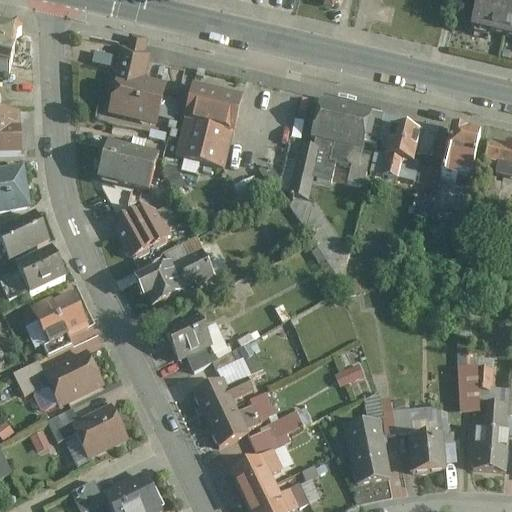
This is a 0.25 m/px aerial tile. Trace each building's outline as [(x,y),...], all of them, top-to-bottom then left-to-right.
[(317,0),(323,1),(325,7),(334,9),(338,4),(338,0),(317,0)] [(511,0),(478,0),(471,29),(511,38),(511,0)] [(19,32),(0,27),(0,74),(15,78),(24,42),(21,37),(19,32)] [(121,52),(106,115),(157,127),(167,85),(145,80),(152,56),(146,55),(149,42),(133,38),(129,53),(121,52)] [(244,99),(196,87),(178,159),(226,171),(244,99)] [(373,113),(322,102),(313,140),(318,141),(315,150),(302,148),(290,201),(310,204),(315,181),(333,185),(338,166),(353,168),(349,185),(365,190),(374,153),(365,151),(373,113)] [(0,159),(23,159),(21,115),(0,115),(0,159)] [(376,154),(371,176),(414,186),(419,164),(415,163),(417,156),(422,135),(391,128),(387,146),(385,156),(376,154)] [(451,134),(440,180),(456,183),(454,189),(468,192),(480,141),(451,134)] [(160,154),(110,142),(100,184),(150,195),(160,154)] [(511,147),(491,143),(484,173),(498,176),(497,181),(504,182),(503,187),(501,195),(511,197),(511,191),(511,147)] [(0,171),(0,215),(31,211),(25,168),(0,171)] [(121,230),(119,236),(126,247),(123,252),(126,256),(132,257),(133,260),(168,241),(167,238),(168,232),(166,229),(161,227),(155,215),(149,215),(145,217),(144,213),(138,211),(124,219),(122,224),(125,228),(121,230)] [(0,233),(0,240),(10,262),(50,244),(37,216),(0,233)] [(203,252),(137,283),(151,312),(187,295),(185,291),(196,285),(198,289),(217,281),(203,252)] [(31,297),(32,300),(67,282),(53,254),(18,271),(19,274),(0,282),(10,305),(31,297)] [(72,295),(33,312),(48,347),(70,338),(87,330),(72,295)] [(164,333),(179,362),(187,357),(210,346),(196,317),(164,333)] [(74,349),(70,338),(48,347),(44,349),(50,360),(74,349)] [(210,346),(187,357),(196,375),(213,366),(220,363),(210,346)] [(59,411),(106,389),(89,355),(45,376),(43,377),(48,389),(59,411)] [(233,356),(220,363),(213,366),(218,374),(237,365),(233,356)] [(26,401),(48,389),(43,377),(45,376),(40,366),(15,379),(26,401)] [(195,398),(208,426),(238,411),(234,404),(255,394),(249,382),(229,391),(225,383),(195,398)] [(383,425),(385,440),(398,438),(394,415),(392,401),(380,403),(383,425)] [(478,434),(475,473),(509,476),(511,445),(511,436),(510,437),(511,407),(483,406),(481,434),(478,434)] [(238,411),(208,426),(220,452),(251,437),(250,435),(265,428),(255,409),(241,416),(238,411)] [(130,445),(114,411),(79,427),(73,430),(76,438),(89,464),(130,445)] [(409,413),(394,415),(398,438),(412,436),(409,413)] [(73,430),(79,427),(74,415),(51,426),(60,446),(76,438),(73,430)] [(383,425),(347,431),(356,488),(392,482),(385,440),(383,425)] [(448,473),(445,438),(412,441),(416,476),(448,473)] [(15,478),(0,451),(0,484),(1,486),(15,478)] [(232,476),(245,503),(277,489),(272,479),(284,474),(275,455),(232,476)] [(159,511),(144,479),(104,497),(111,511),(159,511)] [(97,511),(106,508),(95,485),(70,497),(77,511),(97,511)] [(281,497),(277,489),(245,503),(248,511),(298,511),(300,511),(291,493),(281,497)]
